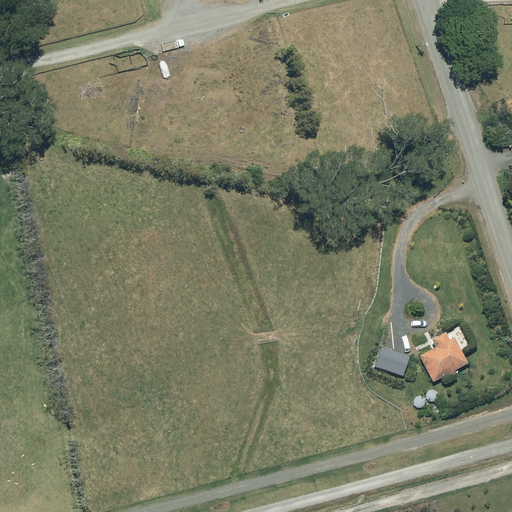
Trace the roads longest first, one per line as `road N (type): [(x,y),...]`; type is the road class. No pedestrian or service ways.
road 1 (tertiary): [(511,298),(412,0)]
road 2 (unknown): [(511,426),(243,511)]
